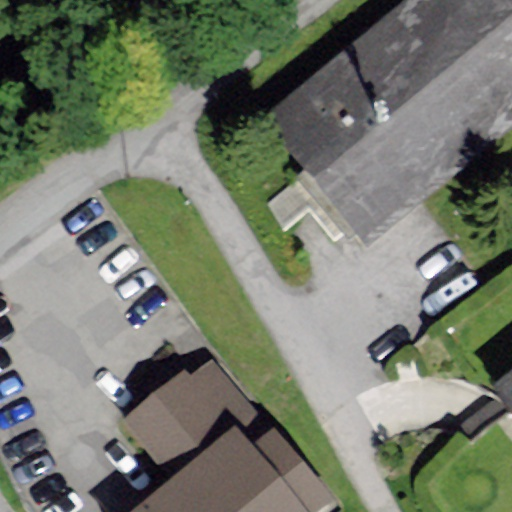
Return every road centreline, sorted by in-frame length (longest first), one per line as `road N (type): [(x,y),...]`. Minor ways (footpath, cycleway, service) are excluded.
road 1 (residential): [(386,511),(166,123)]
road 2 (residential): [(166,123),(325,0)]
road 3 (residential): [(0,226),(166,123)]
road 4 (track): [(0,72),(100,0)]
